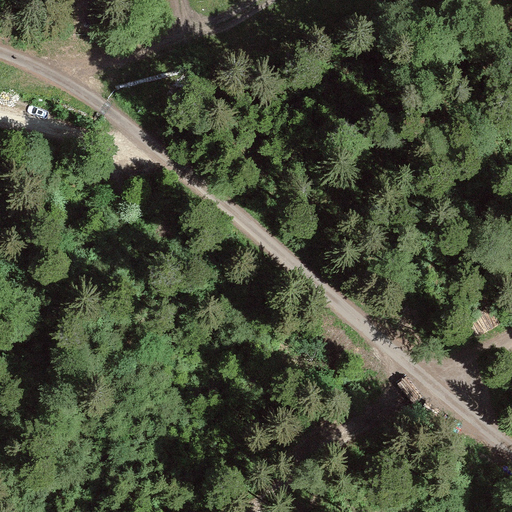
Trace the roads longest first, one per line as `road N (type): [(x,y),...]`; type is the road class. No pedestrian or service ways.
road 1 (track): [(511,453),(164,155)]
road 2 (track): [(511,342),(328,452),(249,511)]
road 3 (track): [(164,155),(75,90),(0,54)]
road 4 (track): [(164,155),(0,115)]
